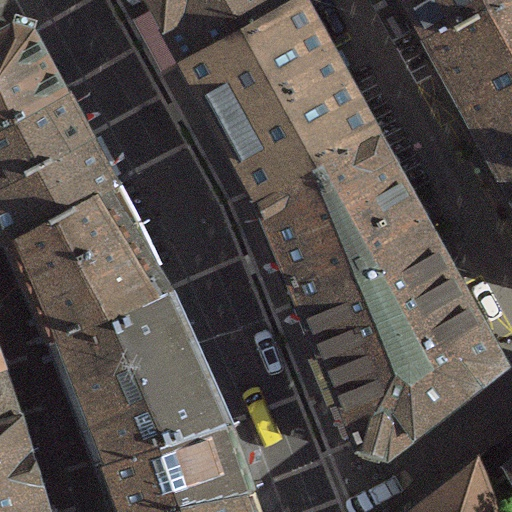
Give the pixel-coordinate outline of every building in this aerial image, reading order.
[(158,0),(174,28),(192,61),(303,0),(158,0)] [(211,95),(264,190),(382,124),(376,113),(313,0),(303,0),(192,61),(211,95)] [(415,0),(436,37),(502,0),(415,0)] [(447,58),(476,110),(489,133),(510,170),(511,169),(511,0),(502,0),(436,37),(447,58)] [(0,31),(0,226),(6,240),(115,185),(32,28),(13,24),(0,31)] [(299,276),(310,302),(440,229),(431,212),(382,124),(264,190),(299,276)] [(115,185),(6,240),(46,336),(168,287),(115,185)] [(317,322),(339,375),(361,429),(366,443),(396,451),(511,361),(511,359),(449,246),(440,229),(310,302),(317,322)] [(168,287),(46,336),(94,463),(229,423),(168,287)] [(0,383),(20,378),(0,328),(0,383)] [(0,428),(36,419),(20,378),(0,383),(0,428)] [(0,511),(63,511),(36,419),(0,428),(0,511)] [(261,511),(229,423),(94,463),(110,511),(261,511)] [(511,435),(503,442),(511,455),(511,435)] [(485,456),(413,511),(507,511),(495,479),(485,456)]
